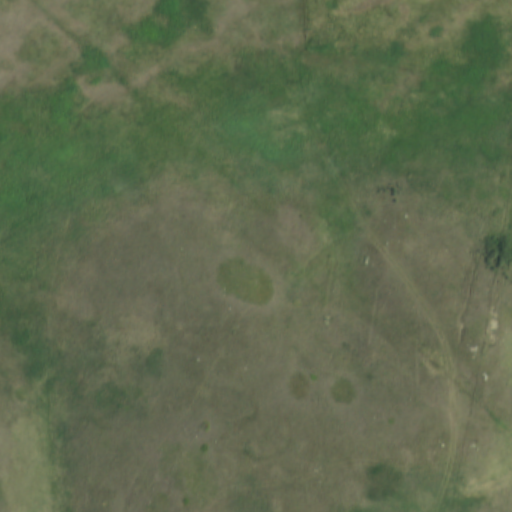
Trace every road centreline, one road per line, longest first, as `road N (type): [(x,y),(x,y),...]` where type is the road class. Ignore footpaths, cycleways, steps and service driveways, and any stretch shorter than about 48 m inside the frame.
road 1 (track): [(435,511),(449,351),(244,36)]
road 2 (track): [(221,0),(244,36),(511,62)]
